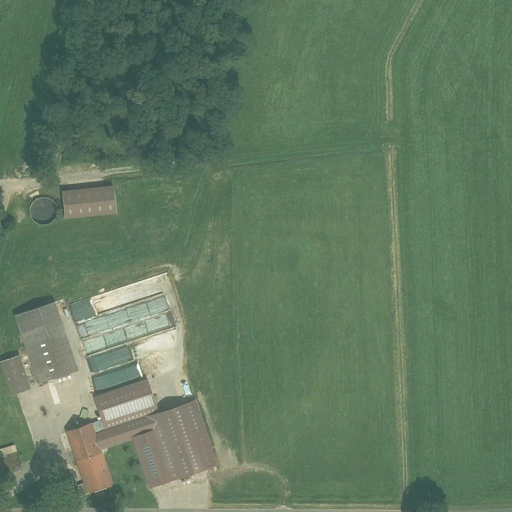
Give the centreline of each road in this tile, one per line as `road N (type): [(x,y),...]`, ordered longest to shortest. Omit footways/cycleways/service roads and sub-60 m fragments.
road 1 (track): [(5,182),(161,171),(251,149),(378,144)]
road 2 (track): [(229,155),(172,286)]
road 3 (unknown): [(70,407),(44,419),(32,511)]
